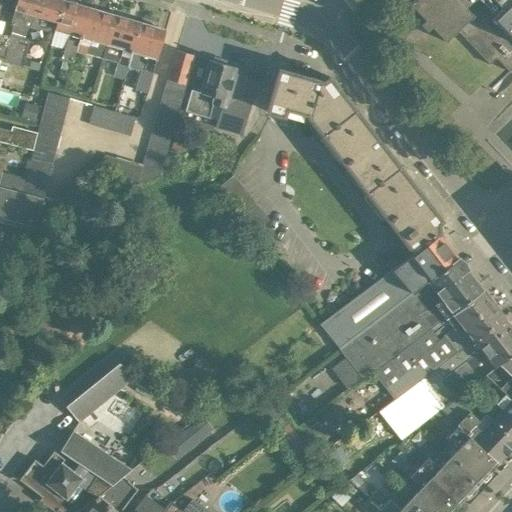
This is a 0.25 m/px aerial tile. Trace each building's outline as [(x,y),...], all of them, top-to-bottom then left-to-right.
[(5,12),(8,0),(0,0),(0,34),(11,38),(14,26),(9,25),(12,14),(5,12)] [(38,29),(41,19),(56,24),(62,2),(56,0),(16,0),(12,14),(9,25),(14,26),(11,38),(18,40),(23,41),(27,26),(38,29)] [(511,0),(412,0),(408,4),(423,20),(419,24),(426,32),(431,27),(444,42),(460,27),(493,62),(500,55),(511,68),(511,0)] [(62,2),(56,24),(54,31),(50,45),(64,50),(62,59),(73,62),(76,53),(89,9),(62,2)] [(114,17),(89,9),(76,53),(84,55),(84,54),(102,59),(114,17)] [(128,67),(141,24),(114,17),(102,59),(118,63),(114,74),(112,81),(123,84),(125,77),(128,67)] [(135,90),(147,93),(165,31),(141,24),(128,67),(140,70),(135,90)] [(0,34),(0,62),(22,68),(29,43),(23,41),(18,40),(11,38),(0,34)] [(194,57),(175,51),(167,81),(186,86),(194,57)] [(40,65),(24,61),(22,68),(39,73),(40,65)] [(243,134),(252,101),(240,97),(246,77),(236,75),(237,69),(208,61),(200,93),(191,91),(185,112),(210,120),(210,119),(217,121),(215,129),(243,134)] [(59,72),(68,75),(70,64),(62,62),(59,72)] [(314,129),(349,102),(329,77),(321,82),(277,69),(265,114),(285,120),(287,112),(305,117),(314,129)] [(182,97),(186,86),(167,81),(164,92),(182,97)] [(179,108),(182,97),(164,92),(160,103),(179,108)] [(45,107),(65,112),(68,100),(49,94),(45,107)] [(349,102),(314,129),(362,192),(398,165),(349,102)] [(33,123),(37,106),(24,103),(20,120),(33,123)] [(176,119),(179,108),(160,103),(157,113),(176,119)] [(42,119),(62,124),(65,112),(45,107),(42,119)] [(103,110),(93,107),(88,126),(98,128),(103,110)] [(103,110),(98,128),(108,131),(113,113),(103,110)] [(123,116),(114,113),(113,113),(108,131),(118,134),(123,116)] [(172,130),(176,119),(157,113),(154,124),(172,130)] [(128,137),(133,119),(123,116),(118,134),(128,137)] [(39,131),(58,137),(62,124),(42,119),(39,131)] [(169,141),(172,130),(154,124),(151,135),(169,141)] [(0,143),(32,153),(35,143),(36,141),(38,135),(11,128),(10,134),(0,131),(0,143)] [(39,131),(38,135),(36,141),(35,143),(55,149),(58,137),(39,131)] [(166,152),(169,141),(151,135),(148,146),(166,152)] [(182,152),(185,139),(175,137),(172,149),(182,152)] [(32,155),(52,161),(55,149),(35,143),(32,153),(32,155)] [(162,163),(166,152),(148,146),(145,157),(162,163)] [(28,168),(48,174),(52,161),(32,155),(28,168)] [(101,173),(100,166),(91,157),(84,165),(97,177),(101,173)] [(101,173),(111,176),(116,161),(103,157),(100,166),(101,173)] [(145,157),(141,168),(159,173),(162,163),(145,157)] [(136,184),(141,168),(116,161),(111,176),(136,184)] [(90,185),(97,177),(84,165),(77,172),(90,185)] [(398,165),(362,192),(412,257),(440,235),(439,231),(438,228),(439,225),(442,222),(398,165)] [(48,174),(28,168),(24,180),(45,186),(48,174)] [(159,173),(141,168),(136,184),(159,173)] [(83,192),(90,185),(77,172),(70,180),(83,192)] [(0,174),(0,187),(20,193),(24,180),(0,173),(0,174)] [(243,187),(234,175),(216,188),(214,190),(224,203),(243,187)] [(20,193),(30,196),(42,199),(45,186),(24,180),(20,193)] [(76,200),(83,192),(70,180),(63,187),(76,200)] [(68,206),(49,201),(42,199),(30,196),(20,193),(0,187),(0,217),(34,226),(36,219),(53,224),(68,206)] [(63,187),(49,201),(68,206),(70,207),(76,200),(63,187)] [(252,198),(243,187),(224,203),(233,214),(252,198)] [(241,225),(261,210),(252,198),(233,214),(241,225)] [(260,228),(270,221),(261,210),(241,225),(250,236),(253,234),(260,228)] [(93,256),(110,245),(101,232),(85,244),(93,256)] [(429,278),(457,258),(440,235),(412,257),(385,275),(385,276),(374,285),(383,295),(400,282),(409,294),(429,278)] [(457,258),(429,278),(409,294),(409,295),(347,343),(338,349),(362,382),(373,374),(414,342),(482,290),(457,258)] [(414,342),(373,374),(393,400),(422,379),(433,370),(503,317),(482,290),(414,342)] [(13,339),(30,325),(22,316),(5,329),(13,339)] [(511,333),(503,317),(433,370),(454,398),(483,376),(505,359),(511,353),(511,333)] [(506,398),(511,403),(511,353),(505,359),(483,376),(506,398)] [(78,423),(136,376),(118,365),(65,407),(78,423)] [(378,412),(401,440),(428,418),(438,410),(443,407),(440,403),(434,394),(422,379),(393,400),(378,412)] [(156,390),(141,380),(134,390),(149,400),(156,390)] [(438,410),(445,416),(456,426),(496,463),(504,455),(509,456),(511,452),(511,441),(491,422),(480,434),(472,428),(477,423),(467,413),(468,411),(454,398),(443,407),(438,410)] [(491,422),(511,441),(511,403),(506,398),(496,408),(500,412),(491,422)] [(286,423),(280,414),(271,421),(278,429),(286,423)] [(451,442),(441,452),(476,484),(479,481),(484,482),(489,477),(487,472),(496,463),(456,426),(445,416),(435,427),(451,442)] [(181,454),(207,432),(198,421),(172,443),(181,454)] [(329,438),(316,421),(301,433),(314,450),(329,438)] [(95,497),(106,488),(130,470),(74,434),(64,449),(61,448),(58,453),(96,477),(86,491),(95,497)] [(63,461),(53,454),(56,450),(40,439),(40,441),(54,450),(41,467),(33,461),(19,480),(10,479),(9,481),(27,483),(26,488),(40,499),(38,502),(50,511),(57,511),(59,510),(61,511),(75,511),(95,497),(86,491),(78,485),(82,480),(61,464),(63,461)] [(305,447),(293,457),(302,469),(314,459),(305,447)] [(355,471),(337,447),(326,455),(344,480),(355,471)] [(431,462),(415,448),(406,457),(456,505),(464,497),(470,497),(474,492),(473,487),(476,484),(441,452),(431,462)] [(449,511),(456,505),(406,457),(397,467),(413,482),(402,493),(422,511),(449,511)] [(120,511),(127,503),(106,488),(95,497),(75,511),(120,511)] [(422,511),(402,493),(393,504),(376,489),(366,499),(379,511),(422,511)] [(162,511),(169,503),(158,494),(144,511),(162,511)] [(379,511),(366,499),(359,508),(363,511),(379,511)] [(180,511),(169,503),(162,511),(203,511),(205,510),(191,500),(182,511),(180,511)]
